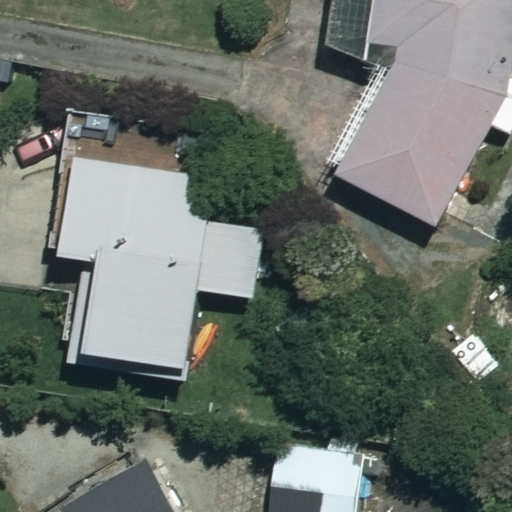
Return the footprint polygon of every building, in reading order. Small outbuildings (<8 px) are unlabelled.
[(372,66),(322,152),(434,219),(487,125),(511,132),(511,74),(508,74),(511,53),(511,0),(361,0),(352,46),(372,66)] [(213,172),(68,147),(51,243),(85,249),(67,354),(175,373),(190,283),(252,294),(264,224),(206,214),(213,172)] [(304,302),(270,328),(298,366),(333,340),(304,302)] [(368,511),(375,452),(299,444),(274,461),(268,511),(368,511)] [(174,511),(137,450),(57,498),(64,509),(58,511),(174,511)]
